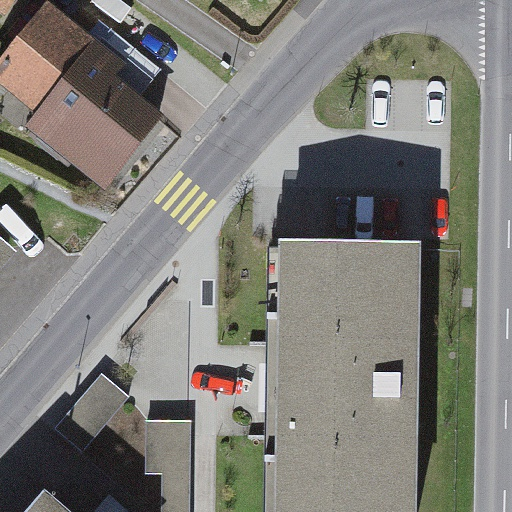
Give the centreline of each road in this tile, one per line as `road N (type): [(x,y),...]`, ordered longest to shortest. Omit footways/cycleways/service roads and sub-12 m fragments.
road 1 (residential): [(369,2),(0,423)]
road 2 (secondary): [(511,165),(506,511)]
